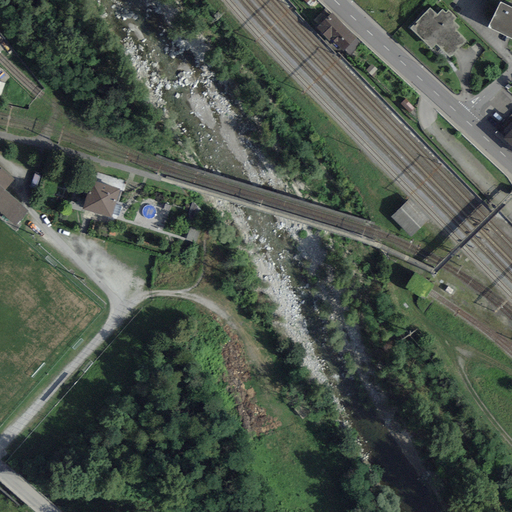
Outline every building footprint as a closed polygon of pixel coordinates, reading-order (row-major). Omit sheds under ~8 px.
[(511,8),(504,4),(494,24),(511,32),(511,8)] [(443,20),(435,12),(423,25),(427,28),(422,33),(441,52),(446,47),(458,59),(470,46),(457,33),(462,28),(448,15),(443,20)] [(361,44),(336,18),(327,27),(352,53),(361,44)] [(0,170),(0,215),(16,229),(30,213),(6,192),(16,181),(2,169),(0,170)] [(82,214),(112,221),(120,191),(90,183),(82,214)] [(429,218),(410,198),(391,216),(411,236),(429,218)] [(409,283),(422,291),(431,277),(418,269),(409,283)]
